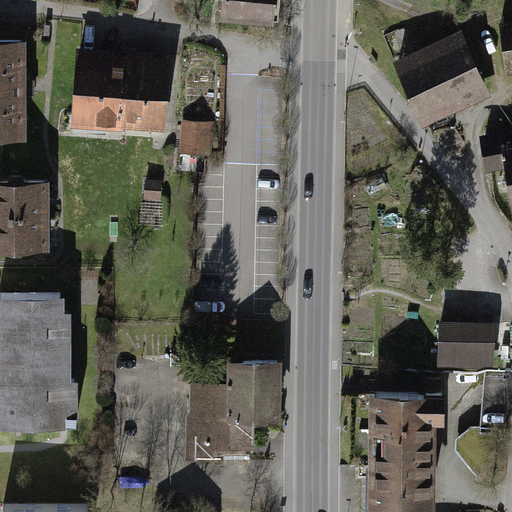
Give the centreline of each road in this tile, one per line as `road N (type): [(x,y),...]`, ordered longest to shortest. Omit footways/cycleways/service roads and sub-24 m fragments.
road 1 (secondary): [(320,59),(311,511)]
road 2 (residential): [(511,261),(469,192),(366,74),(352,63),(320,59)]
